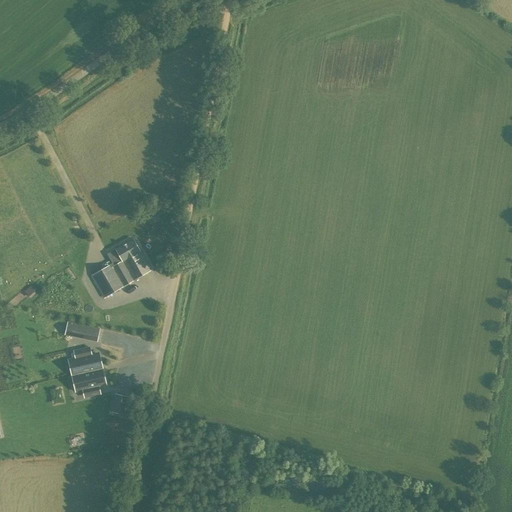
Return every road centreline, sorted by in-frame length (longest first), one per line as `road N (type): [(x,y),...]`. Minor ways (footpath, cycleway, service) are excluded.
road 1 (track): [(178,266),(228,0)]
road 2 (unclassified): [(126,511),(178,266)]
road 3 (unclassified): [(0,128),(133,34),(205,0)]
